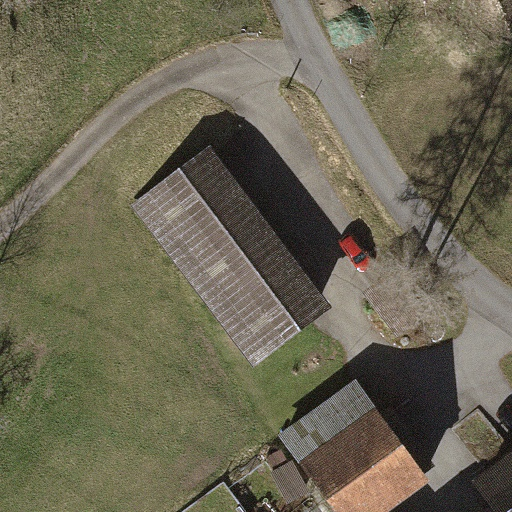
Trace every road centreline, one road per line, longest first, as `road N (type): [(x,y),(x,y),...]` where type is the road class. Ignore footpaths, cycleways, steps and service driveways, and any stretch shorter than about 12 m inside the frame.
road 1 (residential): [(511,314),(454,266),(370,157),(290,0)]
road 2 (track): [(315,61),(202,74),(105,125),(0,230)]
